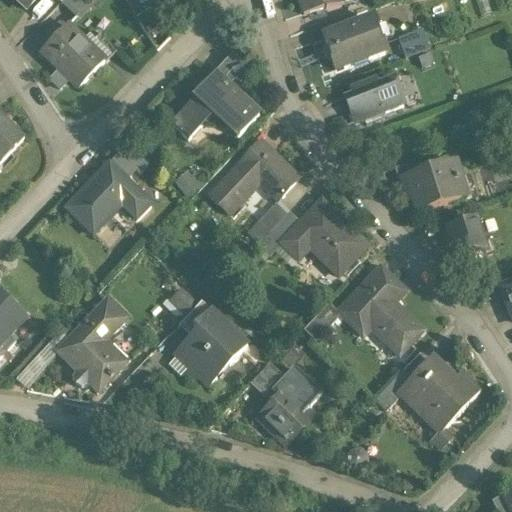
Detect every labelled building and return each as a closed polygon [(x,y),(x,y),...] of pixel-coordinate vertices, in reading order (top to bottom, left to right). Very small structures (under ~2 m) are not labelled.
[(39,0),(11,0),(26,14),(39,0)] [(66,0),(60,6),(75,21),(95,0),(66,0)] [(298,0),(303,18),(341,8),(339,0),(298,0)] [(373,21),(324,39),(335,70),(385,52),(373,21)] [(408,56),(436,47),(428,24),(400,34),(408,56)] [(88,49),(67,28),(40,55),(78,92),(104,66),(89,51),(89,50),(88,49)] [(115,54),(99,38),(88,49),(89,50),(89,51),(104,66),(115,54)] [(251,76),(232,59),(223,69),(236,81),(241,86),(251,76)] [(223,69),(214,78),(227,90),(236,81),(223,69)] [(227,90),(214,78),(193,100),(196,104),(172,129),(188,143),(214,115),(239,139),(258,119),(227,90)] [(377,87),(375,82),(355,89),(352,90),(354,96),(345,99),(354,124),(364,120),(366,124),(386,116),(385,112),(403,105),(394,80),(377,87)] [(0,166),(24,142),(0,118),(0,166)] [(298,181),(260,144),(209,198),(229,217),(259,186),(277,203),(281,199),(282,200),(284,197),(283,196),(298,181)] [(148,166),(129,147),(118,159),(137,178),(148,166)] [(417,163),(394,170),(398,183),(406,181),(405,179),(421,174),(417,163)] [(421,174),(405,179),(406,181),(416,212),(461,198),(456,183),(457,182),(456,178),(458,175),(458,172),(457,168),(454,166),(451,165),(421,174)] [(150,208),(108,167),(65,211),(93,238),(121,209),(136,223),(150,208)] [(191,171),(179,184),(193,198),(205,185),(191,171)] [(247,235),(257,245),(269,233),(288,213),(277,203),(247,235)] [(367,247),(321,203),(300,224),(300,225),(281,245),(298,261),(312,247),(326,261),(323,264),(337,278),(367,247)] [(288,213),(269,233),(281,245),(300,225),(300,224),(288,213)] [(483,218),(474,221),(485,253),(494,250),(483,218)] [(485,253),(474,221),(448,230),(459,262),(485,253)] [(264,262),(281,245),(269,233),(257,245),(252,250),(264,262)] [(398,287),(380,269),(337,314),(341,317),(363,338),(377,324),(392,339),(386,345),(399,358),(423,332),(388,298),(398,287)] [(511,284),(501,289),(511,313),(511,284)] [(168,303),(186,320),(201,304),(183,287),(168,303)] [(26,320),(0,295),(0,347),(9,338),(26,320)] [(125,367),(102,344),(106,339),(108,341),(126,322),(107,304),(74,338),(65,330),(48,347),(76,375),(88,386),(97,395),(125,367)] [(201,304),(185,321),(194,330),(210,313),(201,304)] [(328,305),(303,331),(309,337),(316,343),(341,317),(337,314),(328,305)] [(247,349),(210,313),(194,330),(197,333),(174,357),(208,389),(247,349)] [(284,380),(294,369),(304,359),(295,350),(309,337),(303,331),(269,366),(279,376),(284,380)] [(9,338),(0,347),(0,359),(0,360),(16,344),(9,338)] [(461,374),(453,382),(430,359),(411,379),(400,390),(404,394),(429,418),(426,421),(440,434),(480,393),(461,374)] [(269,366),(250,387),(260,396),(266,389),(279,376),(269,366)] [(321,396),(294,369),(284,380),(270,394),(277,400),(256,421),(271,436),(279,428),(281,430),(282,429),(293,440),(317,416),(309,409),(321,396)] [(387,412),(404,394),(400,390),(411,379),(403,371),(375,400),(387,412)] [(82,392),(88,386),(76,375),(70,381),(74,388),(82,392)] [(346,456),(345,465),(352,472),(362,471),(368,465),(367,456),(360,449),(353,449),(346,456)] [(511,511),(511,491),(492,503),(496,511),(511,511)]
